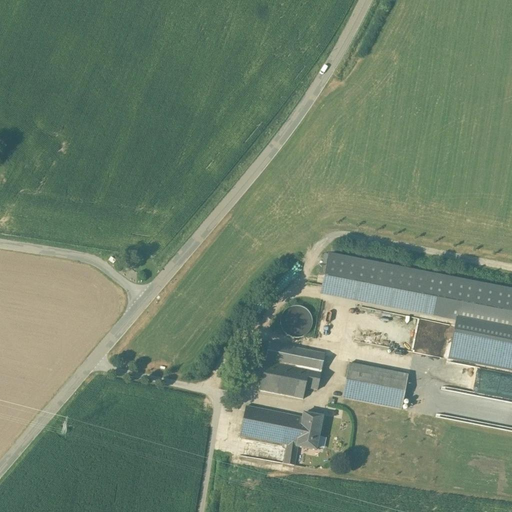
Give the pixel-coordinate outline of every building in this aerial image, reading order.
[(511,291),(475,284),(329,256),(323,286),(511,322),(511,291)] [(311,329),(312,322),(311,316),(307,311),(302,308),(296,307),(290,308),(285,312),(281,317),(280,323),(281,329),(285,334),(290,337),(296,339),(302,337),(307,334),(311,329)] [(324,354),(268,343),(265,362),(265,363),(261,381),(259,391),(303,400),(305,388),(317,391),(324,354)] [(265,362),(246,358),(243,377),(261,381),(265,363),(265,362)] [(408,376),(349,364),(342,399),(401,410),(408,376)] [(302,418),(245,407),(239,437),(286,446),(287,446),(295,447),(302,418)] [(323,418),(303,414),(302,418),(295,447),(297,447),(316,451),(323,418)] [(295,447),(287,446),(284,464),(294,466),(297,447),(295,447)]
